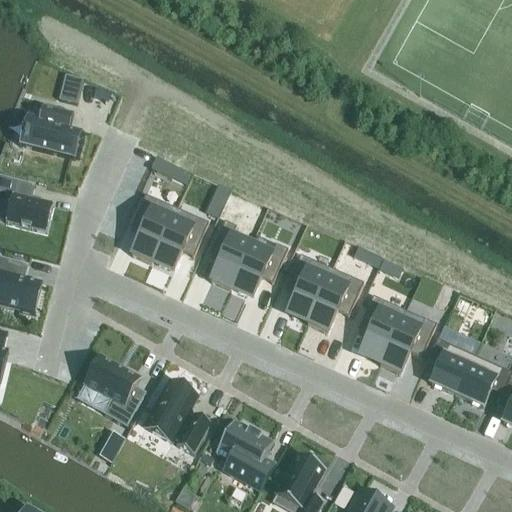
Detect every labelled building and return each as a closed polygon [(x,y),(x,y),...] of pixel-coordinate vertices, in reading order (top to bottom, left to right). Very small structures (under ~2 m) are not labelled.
[(59,102),(58,103),(77,107),(83,83),(65,78),(65,79),(67,79),(61,102),(59,102)] [(83,131),(70,128),(73,116),(42,108),(38,124),(31,122),(28,136),(26,135),(24,142),(26,143),(24,150),(75,163),(83,131)] [(156,161),(151,172),(171,181),(176,170),(156,161)] [(0,178),(0,195),(12,199),(5,226),(46,236),(53,209),(30,203),(34,187),(0,178)] [(143,230),(130,259),(151,269),(153,264),(170,225),(151,216),(156,204),(144,198),(132,225),(143,230)] [(213,205),(207,217),(217,222),(223,209),(213,205)] [(170,225),(153,264),(173,274),(185,248),(196,253),(208,226),(176,212),(170,225)] [(222,256),(209,286),(230,295),(232,291),(249,251),(230,243),(235,230),(223,225),(211,251),(222,256)] [(249,251),(232,291),(252,300),(264,275),(275,280),(287,253),(275,248),(269,260),(249,251)] [(374,258),(369,269),(377,273),(382,262),(374,258)] [(298,290),(287,316),(308,325),(331,273),(299,259),(287,285),(298,290)] [(0,260),(0,308),(18,313),(18,314),(36,318),(36,317),(34,316),(41,287),(24,283),(17,281),(21,266),(0,260)] [(308,325),(306,329),(327,338),(340,309),(351,314),(363,287),(331,273),(308,325)] [(371,332),(360,357),(380,366),(398,326),(404,314),(372,300),(360,327),(371,332)] [(380,366),(379,370),(399,379),(412,350),(424,355),(435,328),(423,323),(418,335),(398,326),(380,366)] [(0,385),(8,353),(3,351),(7,336),(0,333),(0,385)] [(437,343),(428,364),(438,369),(430,387),(457,399),(474,360),(437,343)] [(140,382),(100,360),(83,389),(111,404),(103,418),(126,431),(146,396),(135,390),(140,382)] [(474,360),(457,399),(483,411),(491,393),(501,398),(502,398),(510,382),(511,377),(474,360)] [(501,398),(496,410),(507,415),(502,426),(511,430),(511,383),(510,382),(502,398),(501,398)] [(170,386),(144,431),(171,446),(172,443),(177,446),(176,449),(193,459),(211,427),(193,417),(192,420),(187,417),(195,402),(183,395),(183,393),(170,386)] [(223,419),(216,431),(221,434),(228,422),(223,419)] [(215,457),(228,464),(222,474),(242,485),(241,486),(260,496),(275,468),(265,462),(274,447),(233,424),(215,457)] [(113,435),(106,447),(118,454),(125,441),(113,435)] [(297,457),(274,499),(297,511),(319,511),(323,505),(311,498),(325,473),(297,457)] [(200,466),(196,473),(203,477),(207,470),(200,466)] [(343,490),(337,501),(347,506),(353,496),(343,490)] [(389,511),(359,495),(349,511),(389,511)]
